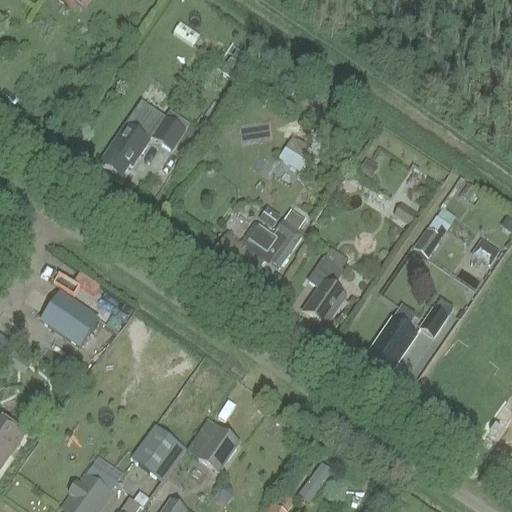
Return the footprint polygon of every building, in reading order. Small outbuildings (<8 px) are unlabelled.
[(50,0),(70,12),(74,6),(84,12),(91,0),(50,0)] [(235,79),(246,56),(231,48),(220,71),(235,79)] [(131,172),(165,121),(142,105),(100,167),(121,181),(128,170),(131,172)] [(178,159),(193,137),(166,119),(152,142),(178,159)] [(285,151),(307,165),(314,153),(293,139),(285,151)] [(412,225),(419,213),(404,204),(397,216),(412,225)] [(228,233),(206,264),(245,291),(265,261),(280,272),(304,237),(298,233),(305,223),(290,212),(273,238),(254,225),(240,246),(232,241),(235,238),(228,233)] [(271,233),(279,220),(266,212),(258,224),(271,233)] [(428,262),(443,242),(428,232),(414,252),(428,262)] [(475,257),(491,267),(500,252),(485,242),(475,257)] [(318,292),(303,317),(324,331),(344,300),(331,292),(342,276),(340,274),(348,263),(331,252),(322,263),(320,262),(306,285),(318,292)] [(101,324),(64,297),(47,322),(84,349),(101,324)] [(442,302),(420,332),(434,342),(450,322),(448,321),(455,311),(442,302)] [(402,309),(392,323),(367,360),(391,376),(416,339),(404,331),(414,318),(402,309)] [(5,366),(24,378),(35,362),(16,350),(5,366)] [(499,376),(475,357),(446,392),(448,394),(436,408),(454,423),(467,408),(470,410),(499,376)] [(0,473),(25,439),(0,421),(0,473)] [(165,485),(189,452),(157,429),(133,462),(165,485)] [(222,478),(242,446),(220,431),(199,463),(222,478)] [(321,464),(297,495),(308,504),(332,472),(321,464)] [(103,511),(114,497),(88,478),(81,488),(79,487),(78,489),(75,489),(73,493),(74,495),(72,497),(74,498),(65,511),(103,511)] [(140,511),(143,509),(131,501),(122,511),(140,511)]
